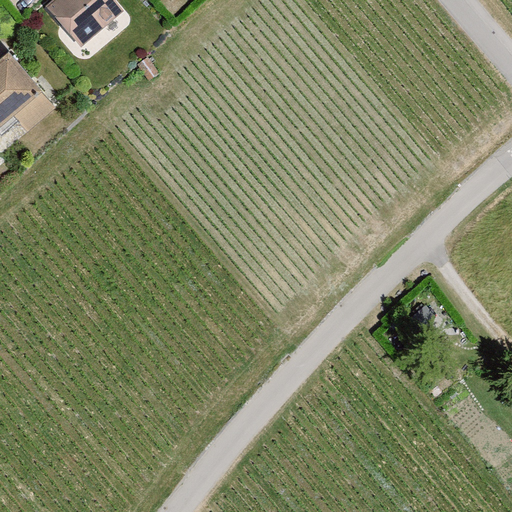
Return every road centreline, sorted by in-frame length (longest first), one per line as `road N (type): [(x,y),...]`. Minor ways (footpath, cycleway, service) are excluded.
road 1 (residential): [(183,511),(429,247),(511,175)]
road 2 (track): [(511,352),(429,247)]
